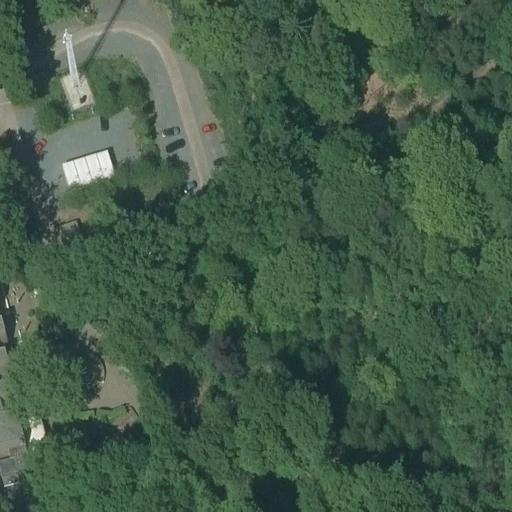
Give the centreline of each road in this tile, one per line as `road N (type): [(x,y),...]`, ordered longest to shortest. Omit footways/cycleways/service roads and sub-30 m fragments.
road 1 (track): [(511,37),(470,87),(369,140),(341,207),(327,214)]
road 2 (track): [(355,166),(327,147),(248,0)]
road 3 (track): [(327,214),(195,274),(152,277)]
